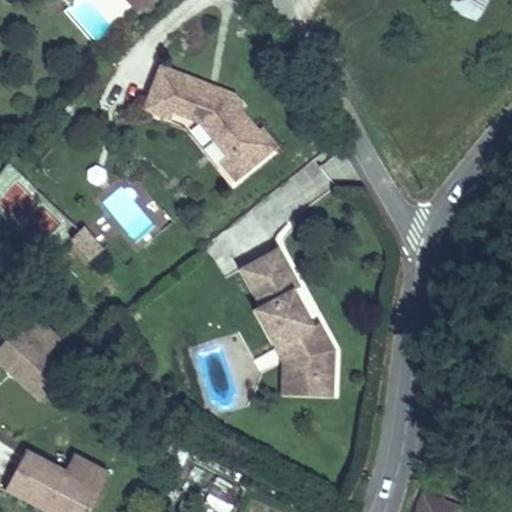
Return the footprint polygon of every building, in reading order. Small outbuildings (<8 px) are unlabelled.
[(450,0),(445,10),(473,26),(487,0),(450,0)] [(246,165),(270,144),(254,125),(269,112),(248,87),(250,82),(234,76),(232,85),(206,75),(208,67),(173,54),(155,98),(182,108),(186,98),(210,105),(234,134),(227,142),(246,165)] [(234,76),(208,67),(206,75),(232,85),(234,76)] [(254,125),(270,144),(289,129),(272,109),(269,112),(254,125)] [(103,252),(80,226),(73,232),(41,195),(25,209),(60,249),(67,243),(87,266),(103,252)] [(112,237),(94,217),(84,228),(101,247),(112,237)] [(272,311),(290,336),(301,330),(320,357),(319,373),(358,376),(361,336),(347,316),(341,320),(326,298),(322,300),(312,285),(322,278),(299,242),(257,270),(279,303),(272,311)] [(66,323),(44,303),(33,315),(55,335),(66,323)] [(26,309),(0,337),(0,340),(47,383),(75,352),(55,335),(33,315),(26,309)] [(301,330),(290,336),(302,354),(300,384),(357,390),(358,376),(319,373),(320,357),(301,330)] [(72,452),(37,435),(17,475),(52,492),(55,486),(70,493),(67,499),(91,511),(111,470),(72,452)] [(118,456),(79,437),(72,452),(111,470),(118,456)] [(70,493),(55,486),(52,492),(67,499),(70,493)] [(455,511),(459,503),(422,489),(413,511),(455,511)]
